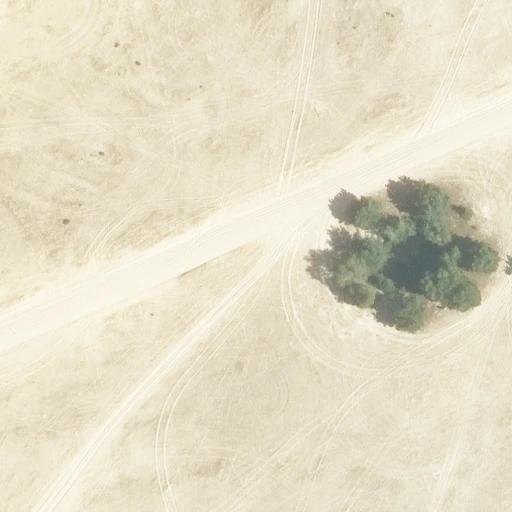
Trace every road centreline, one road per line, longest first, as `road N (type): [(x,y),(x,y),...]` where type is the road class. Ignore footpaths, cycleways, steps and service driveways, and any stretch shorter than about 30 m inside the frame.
road 1 (track): [(0,337),(511,111)]
road 2 (track): [(211,511),(283,439),(447,344),(511,277)]
